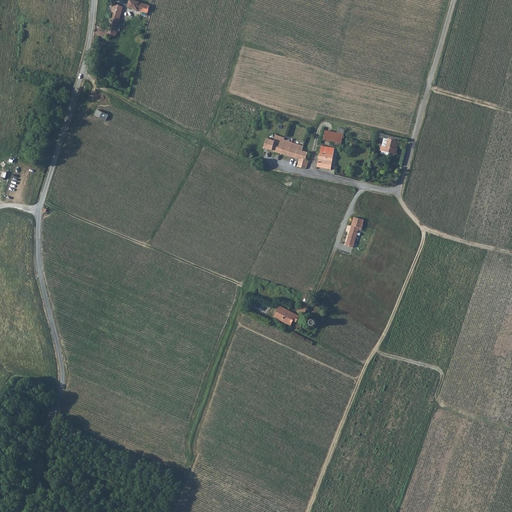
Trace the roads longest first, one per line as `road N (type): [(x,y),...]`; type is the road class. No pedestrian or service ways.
road 1 (unclassified): [(64,511),(44,452),(63,379),(38,224),(89,46),(93,0)]
road 2 (track): [(0,207),(48,206),(239,286),(186,440),(189,475)]
road 3 (unclassified): [(266,161),(383,190),(398,186),(453,0)]
road 4 (track): [(307,511),(424,227)]
road 5 (track): [(266,161),(79,78)]
road 6 (track): [(55,407),(91,435),(189,475),(177,511)]
road 7 (track): [(373,350),(439,371),(439,406),(511,430)]
